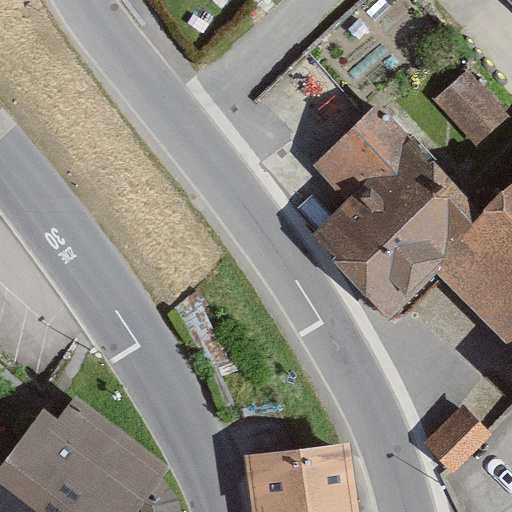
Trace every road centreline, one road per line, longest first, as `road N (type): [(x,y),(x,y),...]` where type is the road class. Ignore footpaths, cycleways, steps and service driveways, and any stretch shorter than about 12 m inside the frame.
road 1 (tertiary): [(83,0),(184,127),(317,318),(382,434),(408,511)]
road 2 (tertiary): [(218,511),(211,468),(182,395),(123,291),(0,136)]
